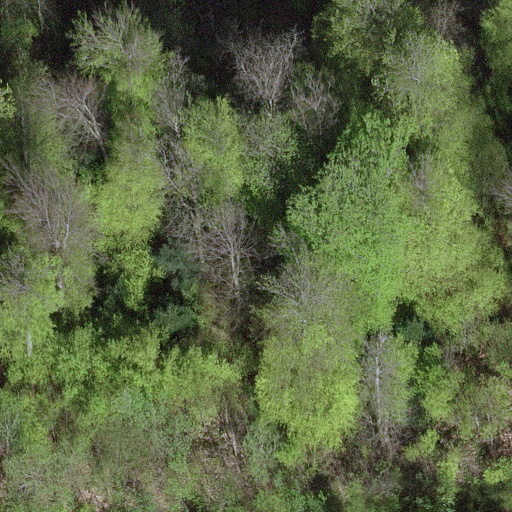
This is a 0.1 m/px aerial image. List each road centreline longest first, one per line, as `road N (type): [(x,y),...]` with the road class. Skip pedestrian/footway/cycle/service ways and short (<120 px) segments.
road 1 (track): [(457,0),(380,26),(52,80),(0,100)]
road 2 (track): [(511,500),(247,503),(177,511)]
